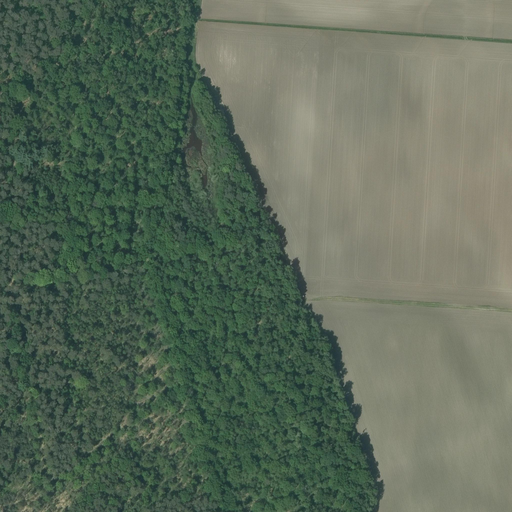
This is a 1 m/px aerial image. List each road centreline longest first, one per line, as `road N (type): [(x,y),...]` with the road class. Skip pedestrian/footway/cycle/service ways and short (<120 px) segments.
road 1 (track): [(221,511),(149,263)]
road 2 (track): [(149,263),(82,273),(73,270),(73,219),(0,215)]
